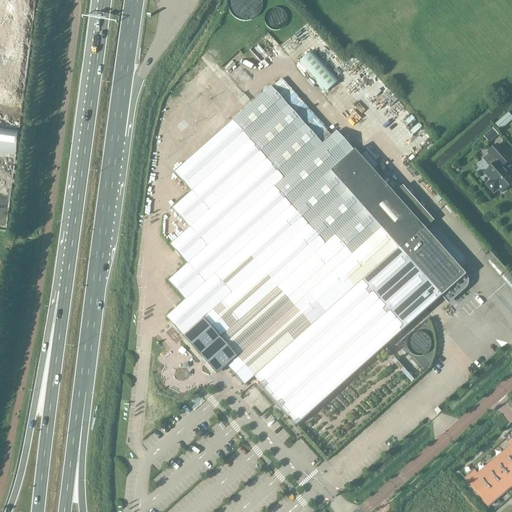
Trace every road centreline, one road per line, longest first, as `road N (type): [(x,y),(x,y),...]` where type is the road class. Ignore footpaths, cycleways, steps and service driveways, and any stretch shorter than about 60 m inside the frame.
road 1 (primary): [(104,0),(64,301)]
road 2 (primary): [(82,399),(119,106)]
road 3 (primary): [(64,301),(7,511)]
road 4 (unknown): [(144,466),(133,439),(146,255)]
road 5 (primary): [(64,301),(37,511)]
road 6 (unclassified): [(361,511),(493,397)]
